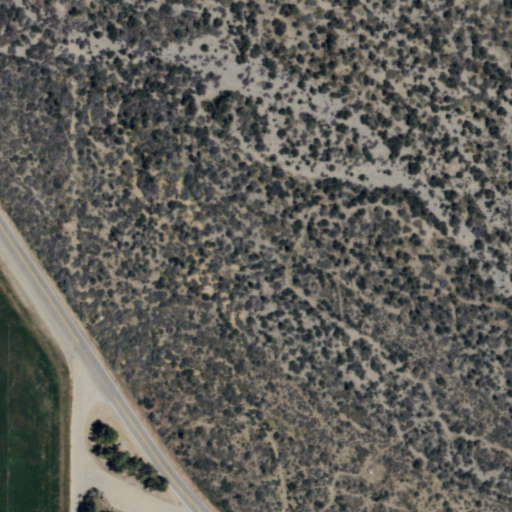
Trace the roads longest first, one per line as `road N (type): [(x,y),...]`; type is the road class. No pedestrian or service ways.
road 1 (secondary): [(200,511),(0,226)]
road 2 (residential): [(78,343),(78,511)]
